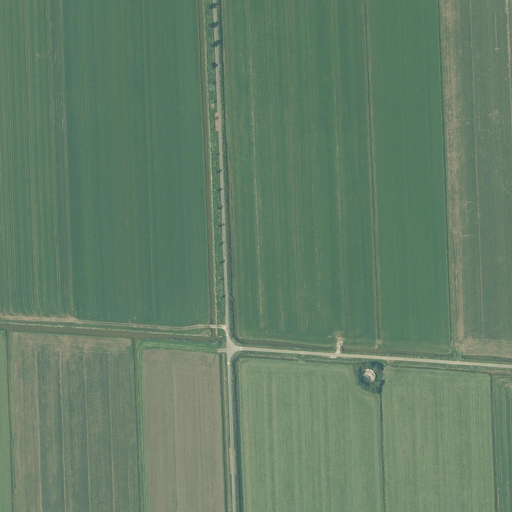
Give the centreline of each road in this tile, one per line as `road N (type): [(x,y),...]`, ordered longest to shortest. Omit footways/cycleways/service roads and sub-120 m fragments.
road 1 (unclassified): [(228,347),(213,0)]
road 2 (unclassified): [(511,367),(228,347)]
road 3 (unclassified): [(234,511),(228,347)]
